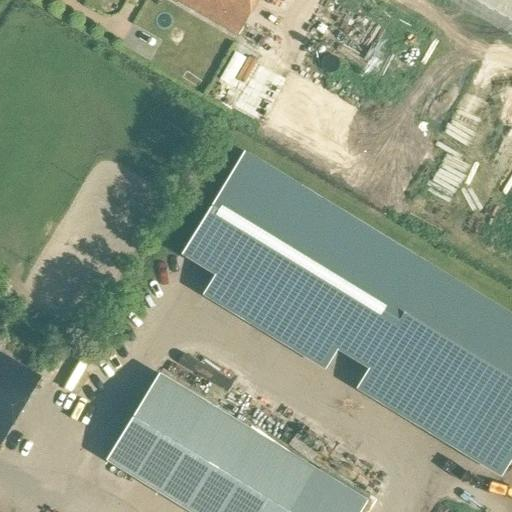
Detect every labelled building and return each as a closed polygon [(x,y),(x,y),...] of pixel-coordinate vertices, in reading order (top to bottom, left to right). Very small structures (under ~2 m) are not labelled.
[(173,0),(239,37),(259,0),(173,0)] [(386,32),(330,2),(311,40),(365,69),(386,32)] [(511,457),(511,317),(243,153),(181,256),(511,457)] [(91,357),(84,353),(70,378),(77,382),(91,357)] [(0,446),(40,380),(0,355),(0,446)] [(107,461),(189,511),(360,511),(366,504),(159,376),(107,461)]
